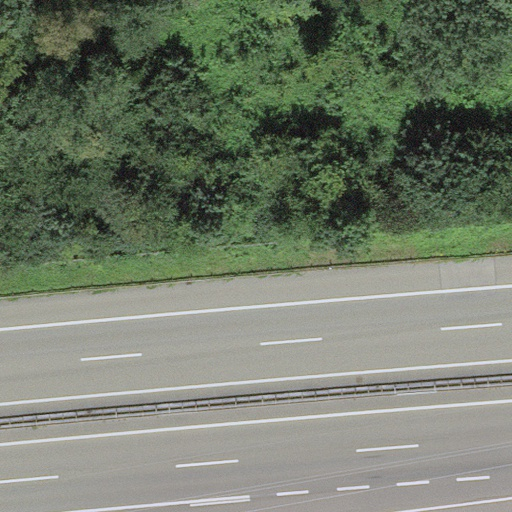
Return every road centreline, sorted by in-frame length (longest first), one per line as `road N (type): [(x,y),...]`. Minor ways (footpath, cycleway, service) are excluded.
road 1 (motorway): [(511,323),(0,366)]
road 2 (motorway): [(0,480),(511,438)]
